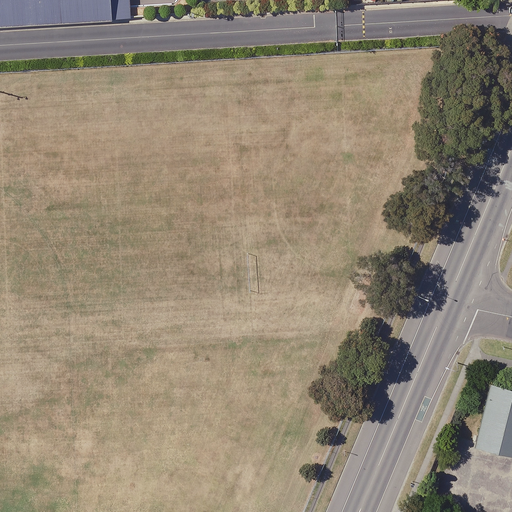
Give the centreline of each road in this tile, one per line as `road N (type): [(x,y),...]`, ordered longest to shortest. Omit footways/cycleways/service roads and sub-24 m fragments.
road 1 (secondary): [(445,302),(358,511)]
road 2 (secondary): [(511,146),(445,302)]
